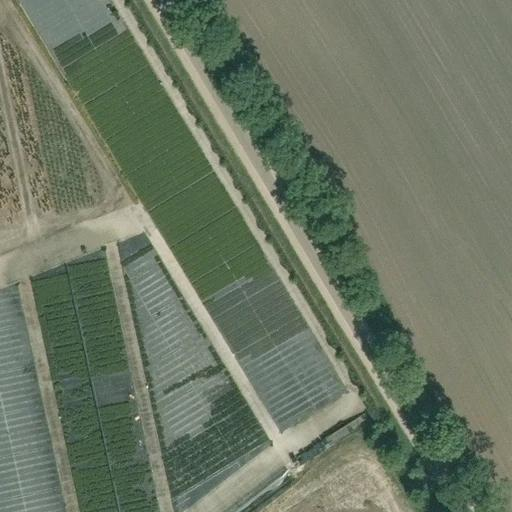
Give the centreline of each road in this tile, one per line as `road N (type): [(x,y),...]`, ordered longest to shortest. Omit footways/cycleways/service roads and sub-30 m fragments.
road 1 (unclassified): [(464,511),(159,0)]
road 2 (track): [(128,187),(0,229)]
